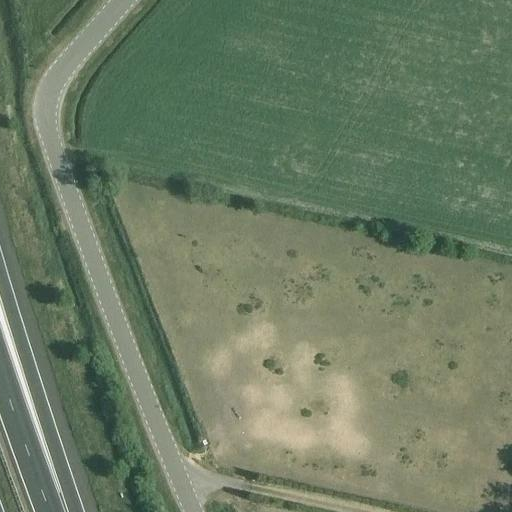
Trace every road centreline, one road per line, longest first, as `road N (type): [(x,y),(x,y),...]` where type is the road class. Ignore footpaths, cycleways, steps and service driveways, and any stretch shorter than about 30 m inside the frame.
road 1 (unclassified): [(190,511),(41,135),(52,84),(127,0)]
road 2 (motorway): [(59,511),(45,427),(0,275)]
road 3 (motorway): [(49,511),(0,368)]
